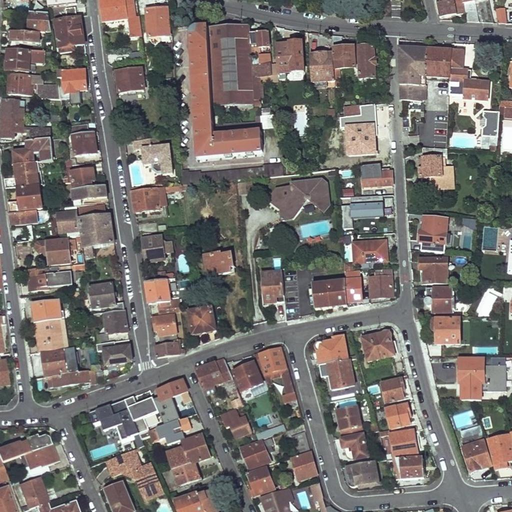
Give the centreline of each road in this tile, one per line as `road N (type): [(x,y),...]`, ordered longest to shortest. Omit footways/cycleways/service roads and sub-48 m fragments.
road 1 (residential): [(91,0),(148,377)]
road 2 (residential): [(292,332),(335,492),(358,504),(458,496)]
road 3 (residential): [(407,310),(392,29)]
road 4 (residential): [(0,214),(28,417)]
road 5 (residential): [(407,310),(426,403),(458,496)]
road 6 (residential): [(205,0),(292,21),(392,29)]
road 7 (residential): [(248,511),(182,365)]
